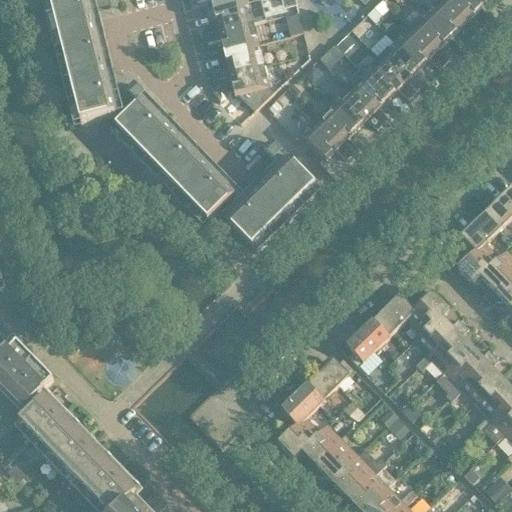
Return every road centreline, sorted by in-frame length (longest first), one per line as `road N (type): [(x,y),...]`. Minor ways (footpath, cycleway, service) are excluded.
road 1 (residential): [(243,410),(511,152)]
road 2 (residential): [(150,470),(12,314)]
road 3 (residential): [(176,11),(113,27),(122,56),(166,97)]
